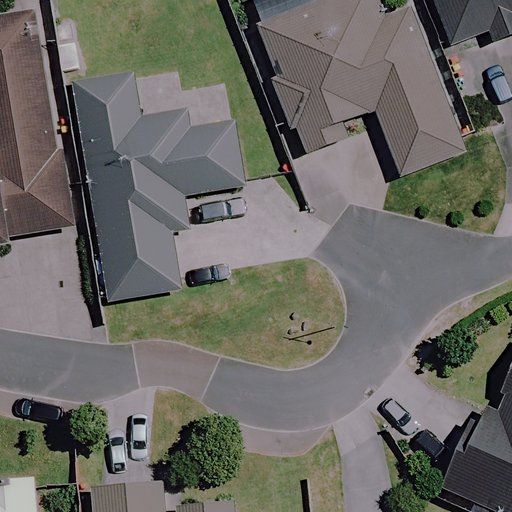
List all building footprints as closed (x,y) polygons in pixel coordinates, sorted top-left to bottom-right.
[(388,23),(380,0),(342,0),(262,30),(309,159),(349,145),(343,128),(382,114),(407,181),(470,158),(417,12),(388,23)] [(511,0),(439,0),(456,48),(492,35),(497,49),(511,44),(511,0)] [(78,232),(40,19),(0,26),(0,259),(21,255),(19,243),(78,232)] [(146,124),(138,75),(77,85),(115,305),(187,292),(178,238),(193,235),(187,202),(247,192),(236,128),(192,136),(189,117),(146,124)] [(511,511),(511,384),(484,446),(473,441),(451,492),(496,511),(511,511)] [(0,486),(0,511),(44,511),(42,483),(0,486)] [(221,484),(101,493),(102,511),(241,511),(241,500),(222,501),(221,484)]
